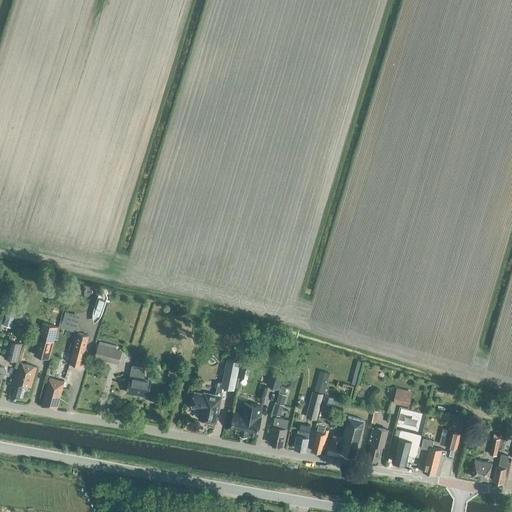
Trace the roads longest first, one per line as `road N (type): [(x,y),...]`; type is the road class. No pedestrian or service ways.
road 1 (unclassified): [(462,486),(0,404)]
road 2 (tertiary): [(355,511),(0,447)]
